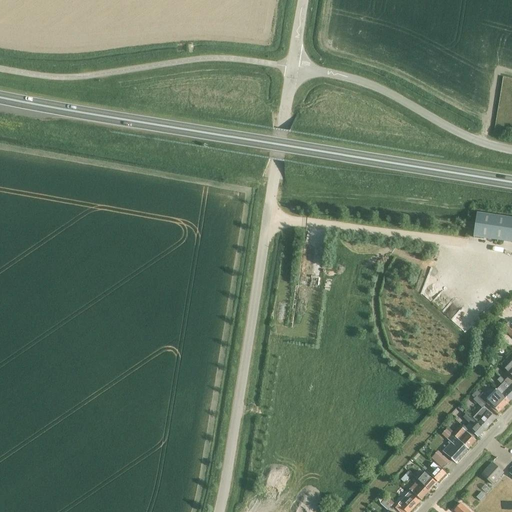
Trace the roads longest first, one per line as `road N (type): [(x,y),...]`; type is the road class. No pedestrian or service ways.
road 1 (trunk): [(0,97),(511,182)]
road 2 (unclassified): [(217,511),(292,67)]
road 3 (unclassified): [(511,150),(360,79),(292,67)]
road 4 (residential): [(423,511),(511,412)]
